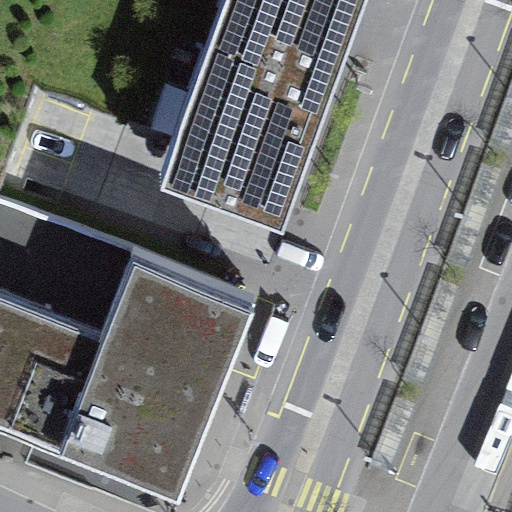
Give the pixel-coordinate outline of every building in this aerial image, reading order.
[(222,0),(160,173),(282,217),(360,0),(222,0)] [(510,148),(511,141),(511,80),(490,141),(510,148)] [(467,265),(502,170),(482,163),(448,258),(467,265)] [(0,413),(184,488),(259,305),(120,248),(88,328),(0,291),(0,413)] [(425,382),(459,287),(440,280),(405,375),(425,382)] [(393,468),(416,405),(396,398),(373,461),(393,468)]
